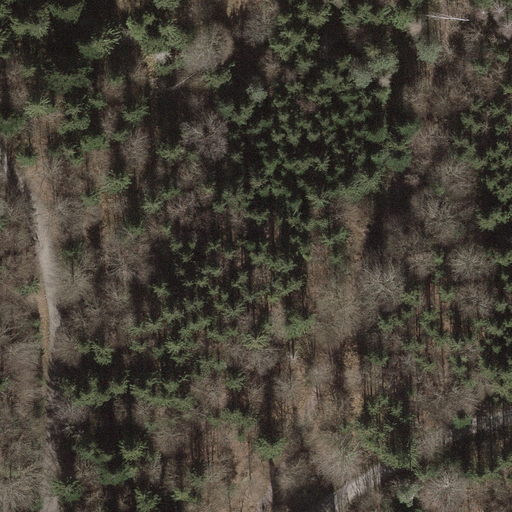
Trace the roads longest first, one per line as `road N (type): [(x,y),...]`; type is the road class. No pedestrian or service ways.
road 1 (track): [(444,0),(430,94),(404,177),(264,511)]
road 2 (track): [(51,511),(54,293),(39,226),(0,151)]
road 3 (track): [(511,418),(422,445),(322,511)]
